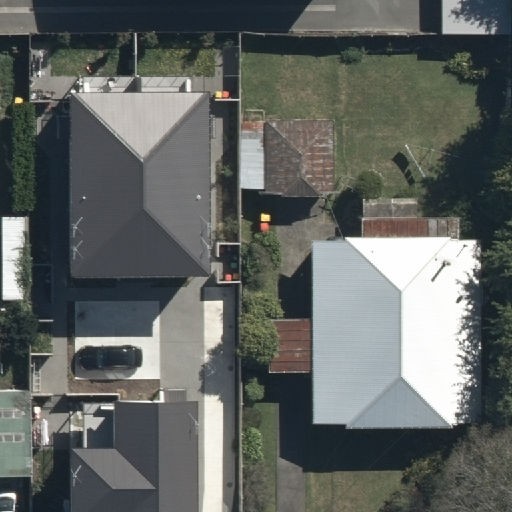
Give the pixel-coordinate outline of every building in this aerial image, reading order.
[(439,0),(440,13),(509,12),(508,0),(439,0)] [(71,98),(72,277),(209,276),(208,97),(71,98)] [(268,189),(333,188),(333,122),(267,123),(268,189)] [(306,377),(306,418),(483,416),(481,240),(304,242),(305,316),(265,317),(265,377),(306,377)] [(0,482),(27,482),(26,396),(0,396),(0,482)] [(200,511),(199,401),(119,402),(120,452),(71,453),(72,511),(200,511)]
